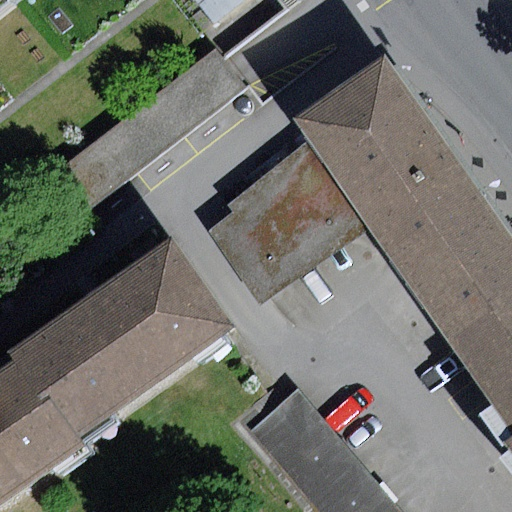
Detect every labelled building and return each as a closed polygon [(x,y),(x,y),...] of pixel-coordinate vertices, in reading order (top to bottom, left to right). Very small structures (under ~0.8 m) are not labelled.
[(0,0),(0,15),(19,0),(0,0)] [(198,0),(218,24),(247,0),(198,0)] [(231,71),(213,48),(54,173),(85,213),(244,88),(231,71)] [(369,229),(406,279),(498,212),(450,147),(382,55),(291,122),(307,144),(369,229)] [(369,229),(307,144),(226,203),(234,213),(209,231),(264,306),(369,229)] [(511,231),(498,212),(406,279),(511,422),(511,231)] [(17,357),(76,438),(232,327),(170,240),(13,351),(17,357)] [(17,357),(0,369),(0,506),(82,448),(76,438),(17,357)] [(403,511),(299,390),(251,432),(319,511),(403,511)]
